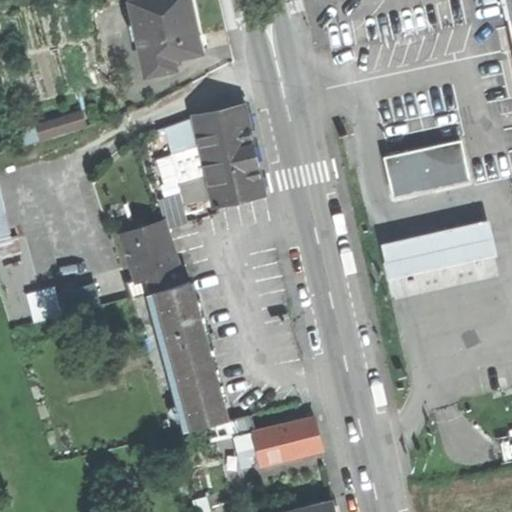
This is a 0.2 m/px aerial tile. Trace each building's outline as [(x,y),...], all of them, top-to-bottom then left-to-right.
[(190,0),(148,0),(132,3),(147,74),(176,68),(174,57),(201,51),(194,17),(190,0)] [(478,0),(511,155),(511,154),(511,46),(502,0),(478,0)] [(511,0),(502,0),(511,46),(511,0)] [(208,174),(216,205),(267,193),(256,147),(246,105),(195,118),(201,144),(208,174)] [(166,125),(172,151),(201,144),(195,118),(166,125)] [(386,156),(395,195),(470,178),(461,139),(386,156)] [(179,180),(208,174),(201,144),(172,151),(179,180)] [(0,228),(8,227),(0,194),(0,228)] [(382,245),(391,279),(408,275),(498,253),(489,219),(401,240),(382,245)] [(121,236),(133,280),(160,272),(149,234),(167,229),(166,223),(121,236)] [(182,283),(167,229),(149,234),(160,272),(164,288),(182,283)] [(190,281),(182,283),(164,288),(154,291),(191,429),(202,426),(223,420),(227,419),(208,348),(203,330),(190,281)] [(212,327),(203,330),(208,348),(217,346),(215,336),(212,327)] [(250,413),(227,419),(223,420),(228,439),(234,437),(255,431),(250,413)] [(313,415),(255,431),(260,451),(263,464),(322,448),(318,433),(313,415)] [(228,439),(223,420),(202,426),(207,444),(228,439)] [(260,451),(255,431),(234,437),(242,468),(251,466),(248,454),(260,451)] [(337,511),(335,502),(293,511),(337,511)]
